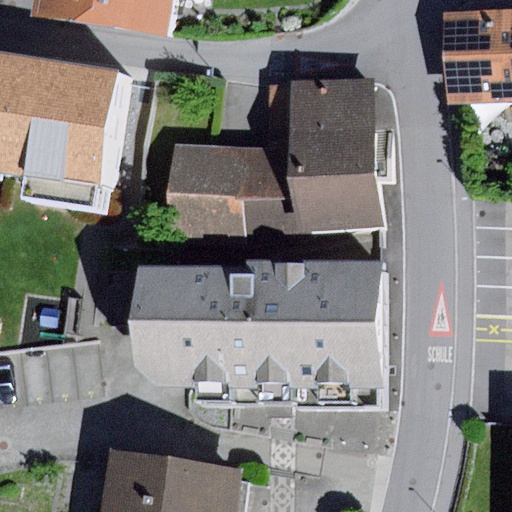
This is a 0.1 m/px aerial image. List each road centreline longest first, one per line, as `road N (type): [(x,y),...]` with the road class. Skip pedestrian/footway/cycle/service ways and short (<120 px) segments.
road 1 (residential): [(419,31),(437,349),(407,511)]
road 2 (residential): [(0,36),(273,60),(419,31)]
